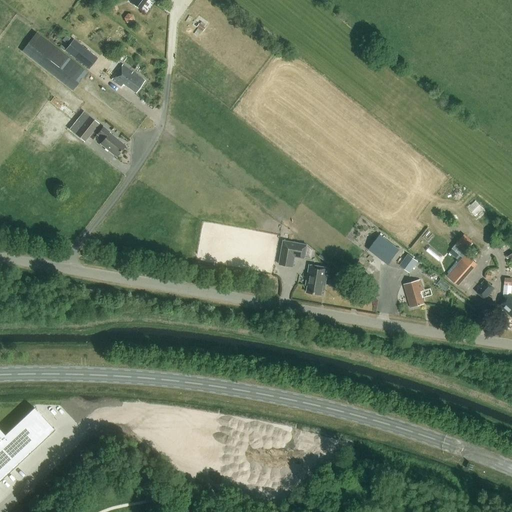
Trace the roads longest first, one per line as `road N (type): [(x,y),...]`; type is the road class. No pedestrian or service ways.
road 1 (primary): [(511,469),(426,435),(268,394),(135,376),(0,375)]
road 2 (residential): [(511,344),(68,268)]
road 3 (residential): [(68,268),(156,138),(174,0)]
